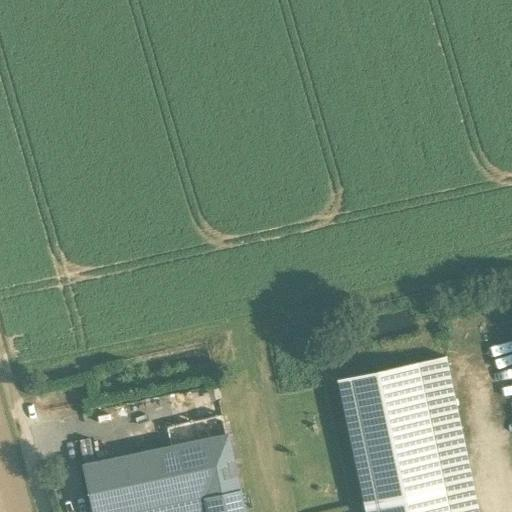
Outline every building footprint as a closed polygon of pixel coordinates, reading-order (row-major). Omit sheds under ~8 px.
[(477,511),(444,358),(415,364),(450,511),(477,511)] [(450,511),(415,364),(336,381),(364,511),(450,511)] [(221,416),(166,427),(170,448),(226,436),(221,416)] [(166,427),(129,436),(133,456),(170,448),(166,427)] [(133,456),(81,467),(90,511),(139,511),(203,498),(238,491),(226,436),(170,448),(133,456)] [(65,474),(56,476),(58,486),(68,484),(65,474)] [(242,511),(238,491),(203,498),(206,511),(242,511)]
